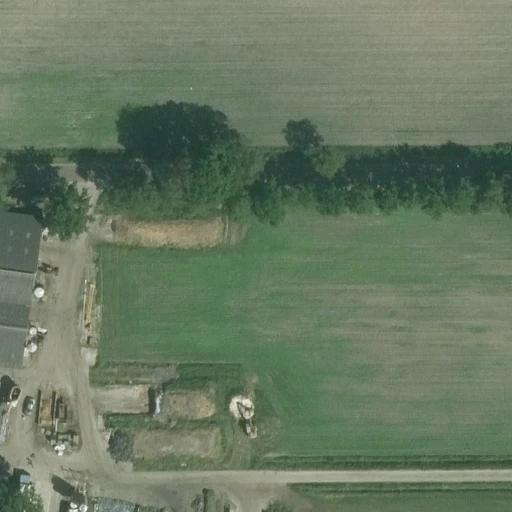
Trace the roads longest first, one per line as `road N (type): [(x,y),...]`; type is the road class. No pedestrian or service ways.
road 1 (track): [(80,172),(88,477),(511,474)]
road 2 (unclassified): [(511,169),(0,172)]
